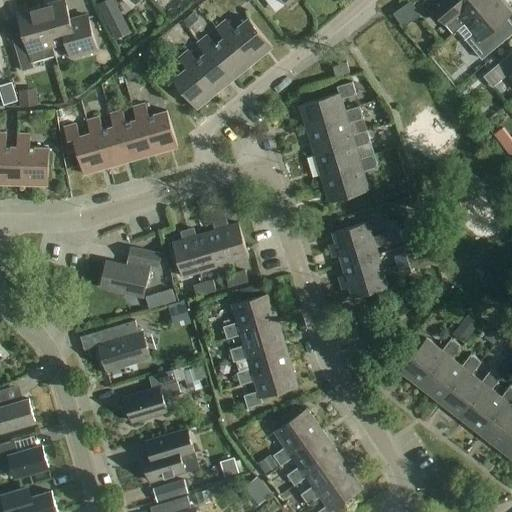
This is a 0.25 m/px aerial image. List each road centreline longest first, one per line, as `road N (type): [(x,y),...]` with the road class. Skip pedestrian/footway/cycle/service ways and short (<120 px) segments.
road 1 (residential): [(401,511),(406,488),(327,368),(276,187),(261,172),(209,186)]
road 2 (residential): [(209,186),(202,134),(370,0)]
road 3 (residential): [(98,511),(56,362),(0,298)]
road 4 (residential): [(0,226),(74,225),(209,186)]
